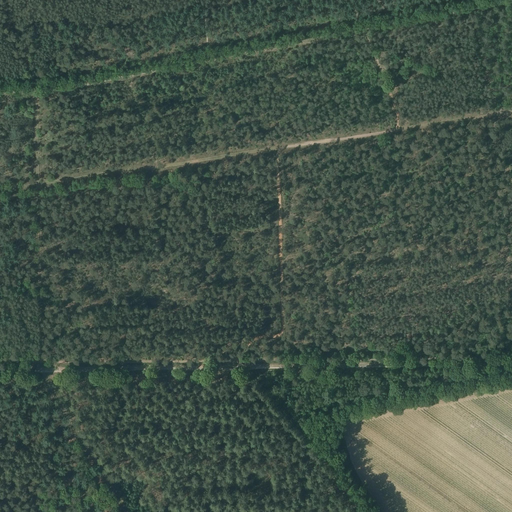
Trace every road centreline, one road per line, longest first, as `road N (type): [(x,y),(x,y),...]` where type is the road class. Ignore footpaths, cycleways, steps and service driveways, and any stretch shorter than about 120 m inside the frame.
road 1 (track): [(36,92),(40,368),(126,511)]
road 2 (track): [(511,361),(229,365)]
road 3 (track): [(278,151),(0,191)]
road 4 (track): [(229,365),(283,325),(278,151)]
road 5 (track): [(229,365),(0,369)]
road 6 (track): [(403,129),(278,151)]
road 7 (track): [(356,12),(403,129)]
